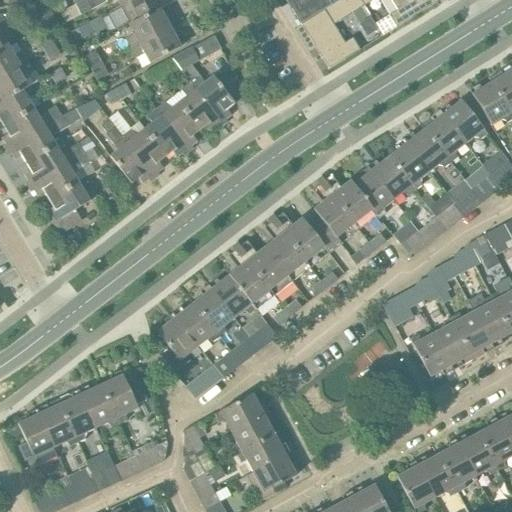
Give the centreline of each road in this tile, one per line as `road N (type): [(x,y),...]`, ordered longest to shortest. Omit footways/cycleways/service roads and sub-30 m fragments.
road 1 (residential): [(184,511),(166,476),(177,418),(511,209)]
road 2 (tertiary): [(66,319),(337,115)]
road 3 (residential): [(285,511),(511,384)]
road 4 (tertiary): [(337,115),(488,21)]
road 5 (residential): [(337,115),(262,0)]
